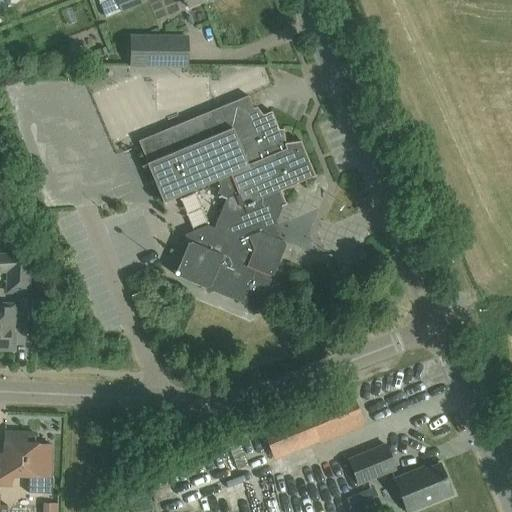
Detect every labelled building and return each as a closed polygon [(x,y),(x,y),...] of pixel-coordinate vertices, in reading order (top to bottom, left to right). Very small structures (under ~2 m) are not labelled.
[(141,0),(97,0),(104,17),(120,11),(143,2),(141,0)] [(154,0),(163,29),(180,24),(173,0),(154,0)] [(187,38),(130,37),(129,65),(186,65),(187,38)] [(206,293),(212,291),(241,303),(243,308),(249,307),(256,309),(259,308),(270,279),(269,276),(272,274),(285,245),(283,241),(276,238),(279,230),(275,221),(281,206),(285,204),(280,190),(296,183),(315,176),(301,141),(285,143),(282,129),(278,130),(271,111),(262,115),(256,107),(252,109),(248,96),(139,141),(140,145),(147,163),(146,163),(162,202),(216,180),(219,187),(216,193),(217,197),(217,198),(220,197),(225,199),(213,227),(207,225),(184,234),(187,243),(174,272),(176,276),(204,288),(206,293)] [(29,293),(30,271),(31,271),(32,252),(0,253),(0,273),(8,273),(7,292),(29,293)] [(0,349),(14,350),(16,306),(0,305),(0,349)] [(350,393),(305,411),(260,429),(272,459),(317,441),(362,423),(350,393)] [(49,477),(50,445),(34,444),(35,433),(4,432),(3,453),(0,452),(0,485),(11,486),(11,475),(49,477)] [(347,459),(357,486),(396,470),(385,444),(347,459)] [(407,511),(452,494),(439,463),(424,470),(422,467),(394,479),(407,511)] [(365,490),(346,498),(351,511),(359,511),(371,507),(365,490)] [(58,511),(57,492),(43,493),(43,511),(58,511)] [(6,511),(17,511),(21,511),(23,494),(8,493),(6,511)] [(265,511),(261,502),(252,506),(254,511),(265,511)]
